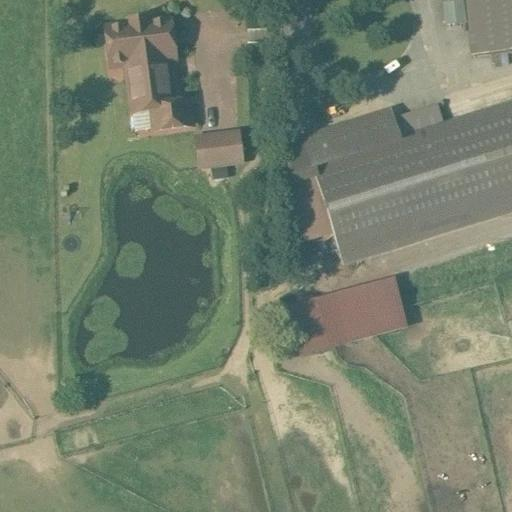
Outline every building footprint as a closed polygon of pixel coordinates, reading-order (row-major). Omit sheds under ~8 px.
[(511,0),(467,0),(473,59),(511,55),(511,0)] [(147,24),(127,26),(128,29),(106,32),(111,70),(127,68),(133,116),(150,114),(153,134),(191,129),(188,106),(170,108),(168,94),(170,94),(168,77),(166,77),(164,63),(174,61),(169,24),(148,27),(147,24)] [(511,106),(449,126),(475,209),(511,197),(511,106)] [(449,126),(313,168),(340,252),(475,209),(449,126)] [(238,137),(197,142),(200,169),(241,164),(238,137)] [(511,232),(490,239),(493,250),(511,244),(511,232)] [(301,355),(407,331),(395,280),(289,305),(301,355)]
